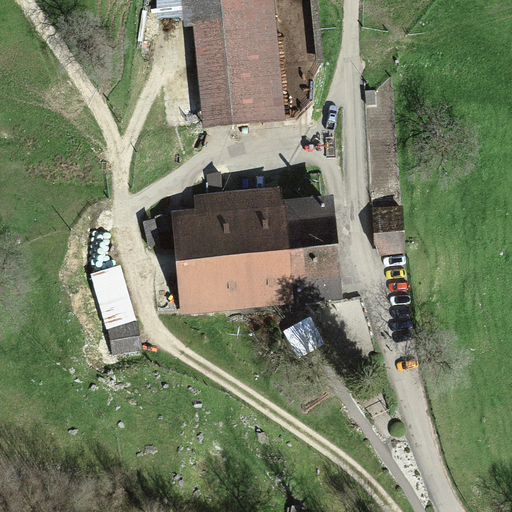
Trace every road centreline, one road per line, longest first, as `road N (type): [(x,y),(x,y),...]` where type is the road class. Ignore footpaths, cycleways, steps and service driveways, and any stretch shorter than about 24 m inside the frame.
road 1 (track): [(399,508),(150,323),(131,276),(119,160),(88,88),(23,0)]
road 2 (unclassified): [(353,0),(358,222),(416,447),(445,511)]
